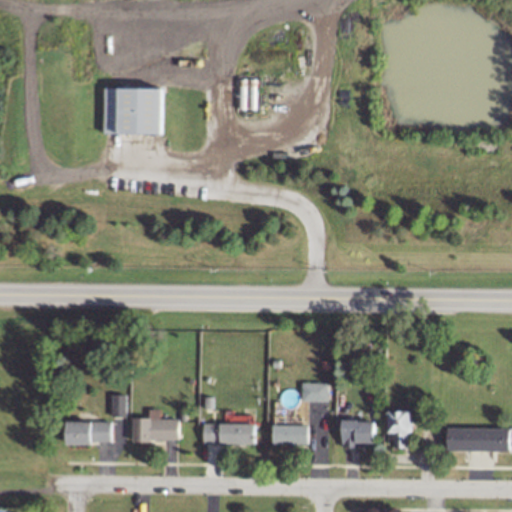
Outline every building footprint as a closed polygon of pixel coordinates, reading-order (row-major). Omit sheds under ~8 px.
[(104,88),(105,132),(161,134),(162,89),(104,88)] [(332,382),(305,381),(305,400),(332,401),(332,382)] [(129,394),(114,394),(114,416),(128,416),(129,394)] [(182,440),(182,418),(162,418),(163,408),(152,408),(151,417),(136,417),(136,439),(182,440)] [(394,410),(395,447),(413,447),(413,410),(394,410)] [(346,444),(378,445),(379,420),(346,419),(346,444)] [(113,443),(114,421),(69,420),(68,442),(113,443)] [(206,442),(258,443),(258,423),(207,422),(206,442)] [(312,425),(277,424),(276,443),(312,444),(312,425)] [(511,427),(451,427),(450,449),(511,450),(511,427)]
